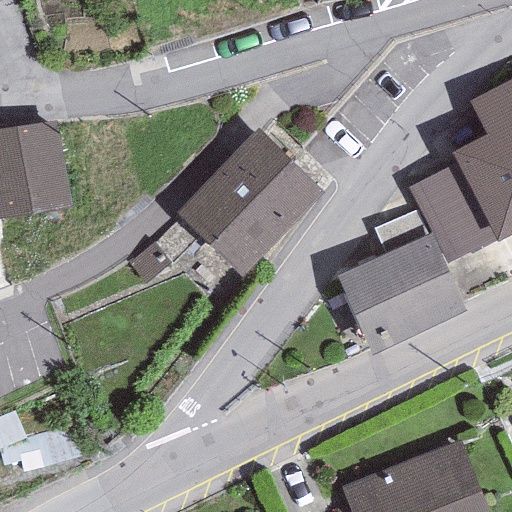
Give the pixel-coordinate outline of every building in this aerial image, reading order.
[(445,152),(451,164),(490,240),(511,229),(511,80),(468,103),(483,132),(445,152)] [(56,128),(0,136),(0,221),(68,211),(56,128)] [(255,129),(174,212),(238,274),(319,191),(255,129)] [(406,188),(429,234),(443,265),(490,240),(451,164),(406,188)] [(429,234),(334,276),(367,351),(462,310),(443,265),(429,234)] [(489,511),(460,442),(343,492),(351,511),(489,511)]
